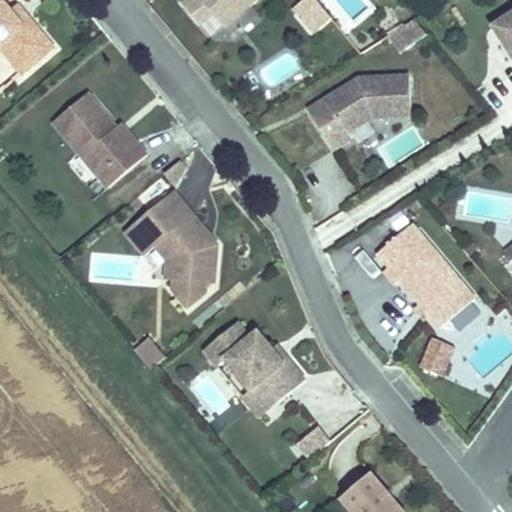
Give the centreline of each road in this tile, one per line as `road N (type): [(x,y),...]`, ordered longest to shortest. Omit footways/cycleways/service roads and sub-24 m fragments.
road 1 (residential): [(483,511),(359,367),(327,317),(284,202),(250,153),(117,0)]
road 2 (track): [(186,511),(0,282)]
road 3 (unknown): [(511,122),(302,250)]
